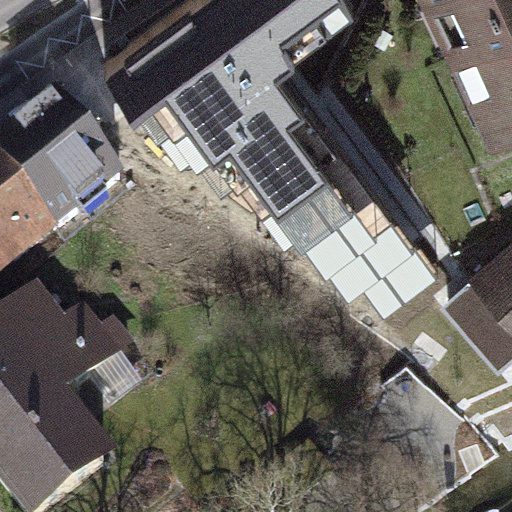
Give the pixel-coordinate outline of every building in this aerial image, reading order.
[(258,94),(188,0),(186,0),(96,66),(166,161),(258,94)] [(320,0),(188,0),(258,94),(281,126),(322,96),(294,58),(339,25),(320,0)] [(511,111),(511,0),(423,0),(480,126),(511,111)] [(45,98),(0,133),(0,207),(34,249),(114,185),(45,98)] [(0,207),(0,277),(34,249),(0,207)] [(511,245),(480,275),(511,310),(511,245)] [(38,295),(0,324),(0,488),(18,511),(45,511),(105,466),(53,400),(119,348),(86,306),(62,325),(38,295)] [(511,444),(511,371),(474,387),(499,449),(511,444)]
